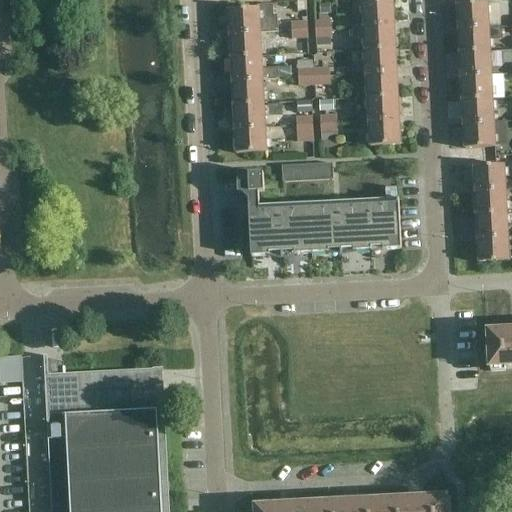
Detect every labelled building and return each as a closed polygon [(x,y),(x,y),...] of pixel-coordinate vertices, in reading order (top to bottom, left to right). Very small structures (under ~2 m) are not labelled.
[(365,28),(395,26),(394,2),(364,4),(365,28)] [(459,30),(490,28),(489,4),(458,5),(459,30)] [(272,9),(260,9),(229,11),(231,35),(261,34),(278,33),(277,16),(273,16),(272,9)] [(315,22),(316,30),(332,29),(331,21),(315,22)] [(291,23),(291,32),(308,31),(307,22),(291,23)] [(366,52),(397,50),(395,26),(365,28),(352,29),(352,39),(365,39),(366,52)] [(490,28),(459,30),(460,54),(491,52),(491,41),(502,40),(501,28),(490,28)] [(332,38),(332,29),(316,30),(317,46),(330,45),(330,38),(332,38)] [(308,40),(308,31),(291,32),(292,41),(308,40)] [(261,34),(231,35),(232,59),(263,58),(261,34)] [(367,75),(398,74),(397,50),(366,52),(367,75)] [(491,52),(460,54),(462,78),(492,76),(491,52)] [(263,58),(232,59),(233,83),(264,81),(264,80),(279,80),(278,68),(263,69),(263,58)] [(298,62),(298,79),(314,78),(313,69),(313,61),(298,62)] [(330,68),(313,69),(314,78),(330,77),(330,68)] [(368,99),(399,98),(398,74),(367,75),(368,99)] [(492,76),(462,78),(463,102),(494,100),(492,76)] [(331,86),(330,77),(314,78),(314,87),(331,86)] [(314,87),(314,78),(298,79),(299,87),(314,87)] [(264,81),(233,83),(235,107),(265,105),(264,81)] [(370,123),(400,122),(399,98),(368,99),(370,123)] [(494,100),(463,102),(464,125),(495,124),(494,100)] [(265,105),(235,107),(236,131),(266,129),(265,105)] [(320,116),(321,126),(337,125),(336,115),(320,116)] [(296,117),(296,127),(313,126),(313,116),(296,117)] [(400,122),(370,123),(371,147),(401,146),(400,122)] [(495,124),(464,125),(465,150),(496,148),(495,124)] [(338,141),(337,125),(321,126),(322,142),(338,141)] [(314,143),(313,126),(296,127),(297,144),(314,143)] [(266,129),(236,131),(237,155),(268,154),(266,129)] [(334,181),(333,171),(333,165),(283,168),(283,184),(334,181)] [(476,192),(507,190),(505,166),(474,167),(476,192)] [(250,208),(250,216),(252,258),(282,257),(282,259),(284,259),(284,256),(341,254),(341,256),(343,256),(343,254),(402,250),(399,200),(398,200),(397,189),(386,190),(387,201),(260,207),(259,194),(265,193),(264,175),(238,176),(239,195),(243,195),(244,195),(250,200),(250,208)] [(507,190),(476,192),(477,216),(508,214),(507,190)] [(508,214),(477,216),(478,240),(509,238),(508,214)] [(509,238),(478,240),(479,264),(510,263),(509,238)] [(511,329),(488,331),(490,369),(511,367),(511,329)] [(66,369),(64,369),(64,370),(49,366),(48,357),(45,357),(52,511),(170,511),(165,407),(165,406),(163,370),(154,370),(154,371),(66,376),(66,369)] [(2,359),(3,383),(25,382),(24,358),(2,359)] [(449,511),(448,497),(421,498),(384,500),(384,511),(449,511)] [(384,511),(384,500),(320,503),(320,511),(384,511)] [(320,511),(320,503),(256,506),(255,511),(320,511)]
